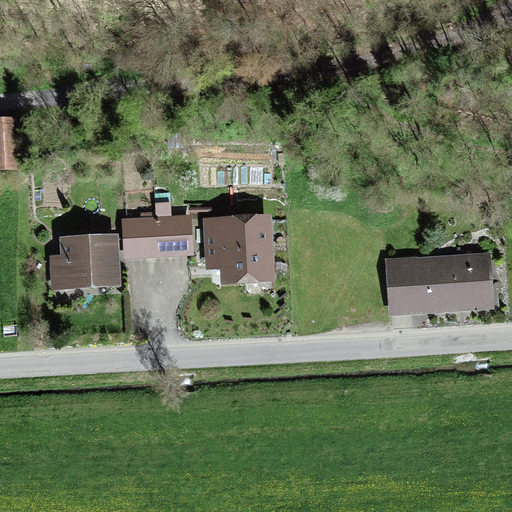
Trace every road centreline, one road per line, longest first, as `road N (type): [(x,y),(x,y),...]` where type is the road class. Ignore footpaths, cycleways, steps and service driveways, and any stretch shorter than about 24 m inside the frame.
road 1 (residential): [(0,105),(141,91),(506,29)]
road 2 (residential): [(0,366),(511,341)]
